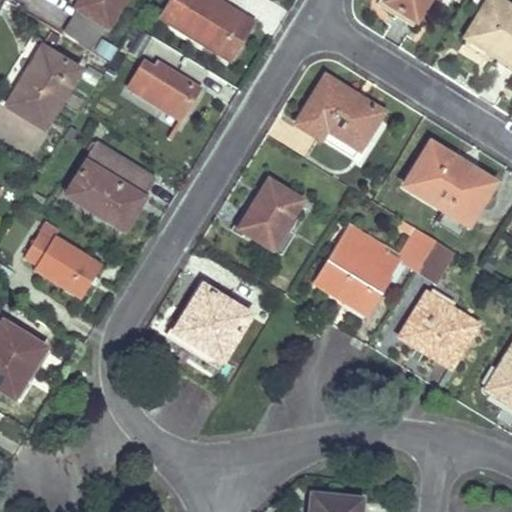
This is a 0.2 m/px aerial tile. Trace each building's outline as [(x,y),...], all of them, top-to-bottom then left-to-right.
[(106,28),(123,0),(80,0),(75,9),(77,11),(105,27),(106,28)] [(253,21),(239,13),(236,17),(217,5),(218,3),(212,0),(171,0),(160,20),(228,62),(253,21)] [(236,17),(239,13),(219,0),(218,3),(217,5),(236,17)] [(415,22),(428,0),(384,0),(383,2),(415,22)] [(511,66),(511,10),(495,0),(489,0),(466,38),(511,66)] [(90,50),(105,27),(77,11),(63,34),(90,50)] [(59,38),(50,32),(40,48),(41,48),(5,107),(43,130),(79,71),(50,53),(59,38)] [(185,83),(192,72),(163,54),(157,65),(185,83)] [(179,120),(198,90),(185,83),(157,65),(153,71),(143,64),(128,89),(179,120)] [(361,145),(382,113),(362,101),(360,105),(353,101),(356,97),(324,77),(294,125),(314,137),(323,122),(361,145)] [(361,145),(323,122),(314,137),(319,140),(325,130),(358,151),(361,145)] [(467,227),(493,184),(469,170),(467,172),(460,168),(462,165),(429,144),(403,187),(467,227)] [(142,200),(153,181),(95,145),(64,196),(117,229),(137,197),(142,200)] [(267,180),(247,212),(252,215),(241,233),(271,251),(284,229),(301,202),(267,180)] [(122,232),(142,200),(137,197),(117,229),(122,232)] [(241,233),(252,215),(247,212),(242,209),(232,227),(241,233)] [(44,223),(22,259),(35,267),(32,271),(80,301),(101,265),(55,237),(58,231),(44,223)] [(370,269),(382,250),(349,228),(314,284),(344,302),(345,300),(366,314),(387,280),(370,269)] [(279,257),(293,235),(284,229),(271,251),(279,257)] [(415,272),(434,242),(416,230),(398,260),(399,262),(415,272)] [(433,283),(452,253),(434,242),(415,272),(433,283)] [(387,280),(399,262),(382,250),(370,269),(387,280)] [(220,363),(249,317),(201,287),(172,333),(220,363)] [(425,348),(422,352),(450,369),(476,326),(425,294),(401,333),(425,348)] [(344,302),(365,315),(366,314),(345,300),(344,302)] [(0,391),(13,400),(44,348),(1,322),(0,323),(0,391)] [(168,340),(216,370),(220,363),(172,333),(168,340)] [(422,352),(425,348),(401,333),(398,338),(422,352)] [(511,398),(511,346),(497,371),(501,373),(491,389),(510,400),(511,398)] [(510,400),(491,389),(501,373),(497,371),(484,391),(489,393),(505,404),(511,407),(511,398),(510,400)] [(358,511),(360,500),(314,496),(312,511),(358,511)]
